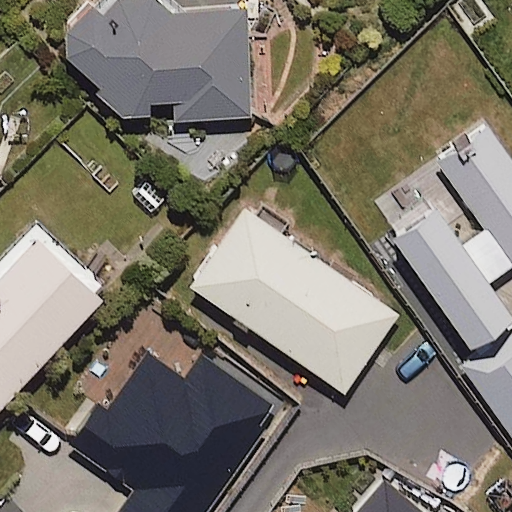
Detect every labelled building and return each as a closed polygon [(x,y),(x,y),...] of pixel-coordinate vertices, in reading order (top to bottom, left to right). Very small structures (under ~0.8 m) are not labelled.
[(113,0),(114,8),(83,9),(68,24),(69,48),(103,74),(103,94),(125,111),(154,109),(153,95),(189,93),(178,115),(255,111),(249,1),(175,4),(171,0),(113,0)] [(511,263),(511,156),(487,121),(437,156),(485,225),(465,238),(438,200),(396,229),(474,341),(511,313),(511,305),(492,277),(511,263)] [(400,310),(245,203),(192,280),(346,387),(400,310)] [(0,403),(107,289),(35,222),(0,259),(0,403)] [(187,375),(146,348),(109,402),(103,398),(72,442),(137,486),(119,511),(202,511),(276,405),(201,354),(187,375)] [(511,350),(474,378),(511,430),(511,350)] [(322,511),(298,490),(277,511),(427,511),(383,475),(352,511),(322,511)]
